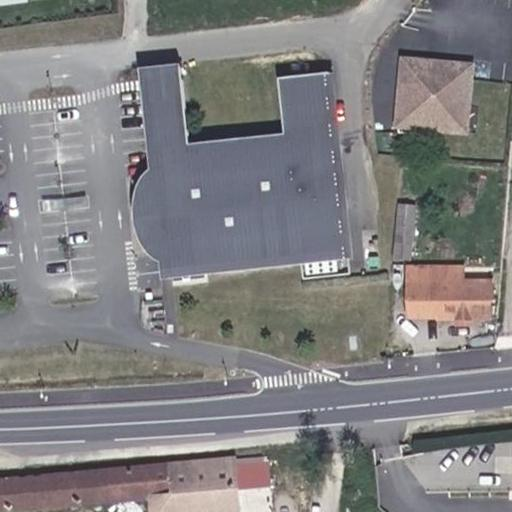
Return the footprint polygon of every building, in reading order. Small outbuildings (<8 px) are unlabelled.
[(353,254),(335,67),(284,72),(289,128),(194,137),(187,59),(155,62),(165,171),(154,180),(150,197),(150,205),(151,214),(153,222),(156,231),(160,237),(172,244),(174,269),(305,258),(353,254)] [(469,108),(472,73),(427,69),(428,61),(406,60),(405,67),(403,67),(400,101),(408,102),(408,108),(401,108),(400,127),(422,128),(457,132),(459,107),(469,108)] [(422,128),(400,127),(399,133),(421,135),(422,128)] [(151,214),(150,205),(150,197),(154,180),(165,171),(144,179),(139,200),(141,220),(150,241),(172,244),(160,237),(156,231),(153,222),(151,214)] [(420,210),(405,208),(401,255),(416,256),(420,210)] [(354,269),(353,254),(305,258),(306,274),(354,269)] [(448,282),(448,267),(412,266),(410,314),(448,315),(448,319),(493,319),(494,286),(448,282)] [(271,479),(269,455),(236,458),(238,482),(271,479)] [(0,480),(0,508),(151,495),(238,487),(238,482),(236,458),(0,480)] [(240,511),(238,487),(151,495),(152,511),(240,511)]
